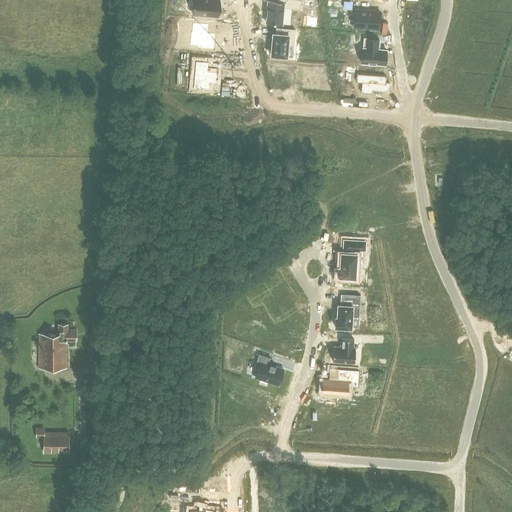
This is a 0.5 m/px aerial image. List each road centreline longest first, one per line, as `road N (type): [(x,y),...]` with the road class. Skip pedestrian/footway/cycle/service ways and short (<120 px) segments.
road 1 (residential): [(409,116),(427,236),(480,351),(460,468)]
road 2 (residential): [(409,116),(257,103),(240,0)]
road 3 (residential): [(280,454),(460,468)]
road 4 (residential): [(280,454),(311,343),(315,282)]
road 5 (residential): [(409,116),(446,0)]
